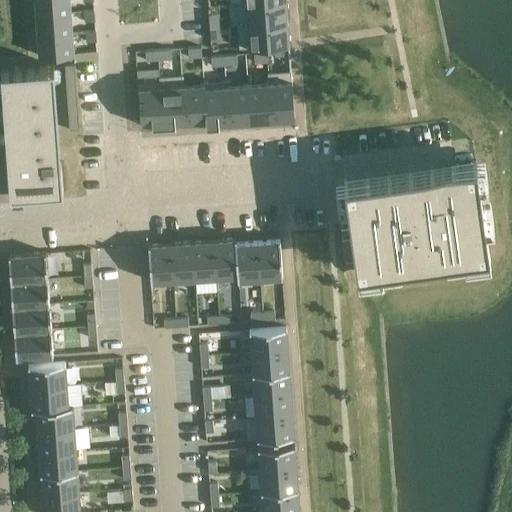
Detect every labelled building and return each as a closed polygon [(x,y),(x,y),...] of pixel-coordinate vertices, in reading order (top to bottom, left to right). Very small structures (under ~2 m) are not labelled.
[(69,0),(35,0),(36,14),(71,11),(69,0)] [(242,24),(237,24),(237,25),(285,22),(287,21),(285,0),(241,3),(242,24)] [(94,10),(84,10),(85,21),(95,20),(94,10)] [(71,11),(36,14),(38,34),(72,32),(71,11)] [(219,14),(209,14),(210,27),(220,27),(219,14)] [(285,22),(237,25),(239,48),(267,46),(287,44),(285,22)] [(220,27),(210,27),(211,40),(221,39),(220,27)] [(96,30),(86,31),(87,41),(97,40),(96,30)] [(72,32),(38,34),(39,56),(74,53),(72,32)] [(287,45),(274,46),(275,56),(288,55),(287,45)] [(201,47),(188,47),(189,58),(202,57),(202,56),(201,47)] [(158,49),(145,50),(146,61),(159,60),(158,49)] [(171,49),(158,49),(159,60),(172,59),(171,49)] [(267,52),(254,53),(255,63),(268,62),(267,52)] [(237,54),(224,55),(225,65),(238,64),(237,54)] [(224,55),(211,56),(212,66),(225,65),(224,55)] [(75,64),(65,65),(70,130),(80,129),(75,64)] [(40,67),(1,70),(8,168),(14,168),(16,194),(63,190),(61,161),(46,162),(40,67)] [(289,70),(268,72),(272,120),(295,118),(291,70),(289,70)] [(268,81),(248,83),(250,121),(272,120),(268,72),(267,72),(268,81)] [(182,74),(160,76),(163,124),(185,122),(182,74)] [(183,74),(182,74),(185,122),(206,121),(206,125),(207,125),(204,82),(183,84),(183,74)] [(159,81),(138,83),(141,125),(163,124),(160,76),(159,76),(159,81)] [(226,80),(204,82),(207,125),(229,123),(226,80)] [(227,80),(226,80),(229,123),(250,121),(248,83),(227,84),(227,80)] [(476,160),(344,180),(357,269),(489,251),(476,160)] [(234,238),(214,240),(216,277),(237,275),(238,275),(236,243),(235,243),(234,238)] [(280,239),(257,241),(258,246),(260,278),(283,276),(280,239)] [(214,240),(192,241),(195,278),(216,277),(214,240)] [(192,241),(170,243),(173,280),(195,278),(192,241)] [(257,241),(236,243),(238,275),(237,275),(238,280),(260,278),(258,246),(257,241)] [(170,243),(148,244),(148,246),(151,282),(173,280),(170,243)] [(46,252),(9,254),(10,281),(48,278),(46,252)] [(91,263),(83,263),(84,275),(92,275),(91,263)] [(92,275),(84,275),(85,287),(93,287),(92,275)] [(48,278),(10,281),(12,306),(49,303),(48,278)] [(49,303),(12,306),(14,331),(51,328),(49,303)] [(274,311),(262,312),(263,320),(275,319),(274,311)] [(262,312),(250,313),(251,321),(263,320),(262,312)] [(95,313),(87,314),(88,326),(96,325),(95,313)] [(231,314),(219,315),(220,323),(232,322),(231,314)] [(219,315),(207,316),(208,324),(220,323),(219,315)] [(188,317),(176,318),(176,326),(189,325),(188,317)] [(176,318),(164,319),(165,327),(176,326),(176,318)] [(96,325),(88,326),(89,338),(97,337),(96,325)] [(286,326),(249,329),(251,352),(288,349),(286,326)] [(51,328),(14,331),(16,357),(25,356),(53,354),(51,328)] [(208,343),(199,343),(200,355),(208,355),(208,343)] [(288,349),(251,352),(252,373),(289,370),(288,349)] [(208,355),(200,355),(201,367),(209,367),(208,355)] [(65,361),(28,364),(30,387),(67,384),(65,361)] [(123,368),(115,368),(116,380),(124,380),(123,368)] [(289,370),(252,373),(254,395),(291,392),(289,370)] [(124,380),(116,380),(117,393),(125,392),(124,380)] [(67,384),(30,387),(31,407),(36,407),(36,408),(68,406),(68,405),(67,384)] [(210,386),(203,386),(203,398),(211,398),(210,386)] [(291,392),(254,395),(255,416),(292,413),(291,392)] [(211,398),(203,398),(204,410),(212,410),(211,398)] [(68,406),(36,408),(37,430),(74,427),(73,405),(68,405),(68,406)] [(126,411),(118,412),(119,424),(127,423),(126,411)] [(292,413),(255,416),(257,439),(294,436),(292,413)] [(213,419),(205,420),(206,432),(214,431),(213,419)] [(127,423),(119,424),(120,436),(128,435),(127,423)] [(74,427),(37,430),(39,451),(76,449),(74,427)] [(295,444),(258,447),(259,469),(296,467),(295,444)] [(76,449),(39,451),(40,473),(77,470),(76,449)] [(130,454),(122,455),(122,467),(131,466),(130,454)] [(216,460),(208,461),(209,473),(217,472),(216,460)] [(131,466),(122,467),(123,479),(131,478),(131,466)] [(296,467),(259,469),(261,491),(298,488),(296,467)] [(77,470),(40,473),(42,494),(79,492),(77,470)] [(217,482),(210,482),(210,494),(218,494),(217,482)] [(132,488),(124,488),(125,501),(133,500),(132,488)] [(298,488),(261,491),(262,511),(265,511),(299,510),(298,488)] [(80,511),(79,492),(42,494),(43,511),(80,511)] [(218,494),(210,494),(211,507),(219,506),(218,494)]
